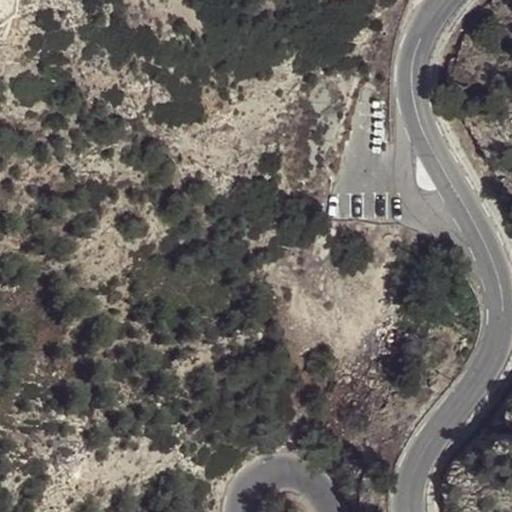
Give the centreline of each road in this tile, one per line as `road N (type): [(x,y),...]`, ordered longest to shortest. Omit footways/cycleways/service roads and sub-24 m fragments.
road 1 (tertiary): [(478,227),(500,285),(500,334),(481,376),(415,463),(408,511)]
road 2 (tertiary): [(412,100),(406,163),(416,202),(478,227)]
road 3 (tertiary): [(412,100),(478,227)]
road 4 (tertiary): [(331,511),(317,487),(289,473),(250,486),(236,511)]
